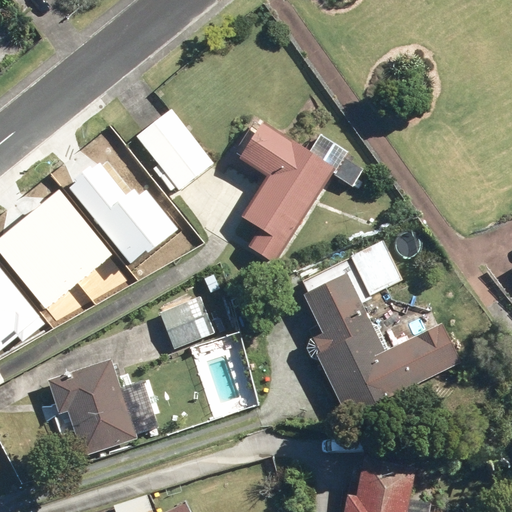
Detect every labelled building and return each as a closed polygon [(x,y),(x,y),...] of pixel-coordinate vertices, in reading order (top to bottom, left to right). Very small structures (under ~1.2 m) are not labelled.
[(173,186),(177,192),(212,164),(168,108),(132,135),(156,164),(151,167),(168,191),(173,186)] [(248,247),(273,263),(331,174),(350,185),(360,169),(342,157),(346,151),(319,133),(307,152),(258,120),(235,157),(265,176),(239,216),(259,229),(248,247)] [(77,182),(69,188),(130,264),(147,250),(149,253),(178,230),(145,189),(138,194),(134,189),(126,195),(101,163),(93,169),(91,166),(74,179),(77,182)] [(113,256),(60,190),(0,237),(0,253),(46,310),(113,256)] [(314,326),(303,331),(344,416),(458,362),(439,322),(382,350),(364,312),(390,300),(384,288),(401,282),(382,241),(339,259),(344,273),(300,293),(314,326)] [(46,324),(0,269),(0,351),(18,337),(23,343),(46,324)] [(157,312),(170,348),(209,332),(195,297),(157,312)] [(65,412),(79,457),(129,440),(131,442),(160,432),(153,411),(127,420),(108,360),(45,381),(56,414),(65,412)] [(340,511),(404,511),(414,467),(361,457),(353,495),(344,493),(340,511)] [(151,511),(146,495),(111,508),(112,511),(183,511),(179,504),(163,511),(151,511)]
